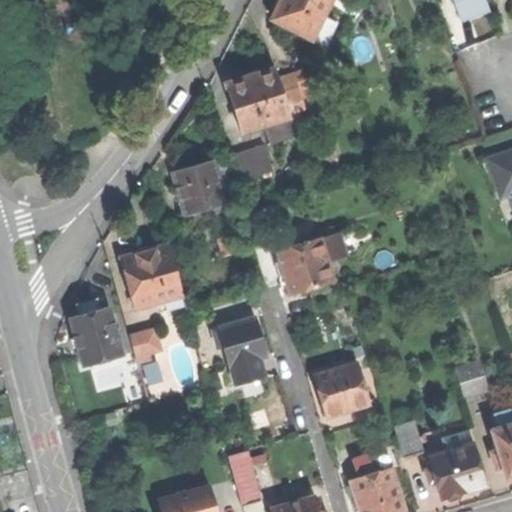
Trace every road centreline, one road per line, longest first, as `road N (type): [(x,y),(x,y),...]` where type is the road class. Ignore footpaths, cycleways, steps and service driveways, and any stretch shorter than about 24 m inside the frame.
road 1 (residential): [(88,209),(191,67),(225,0)]
road 2 (residential): [(66,511),(15,320)]
road 3 (residential): [(15,320),(88,209)]
